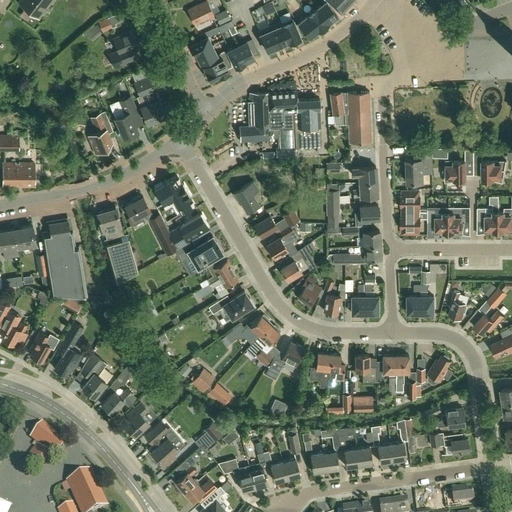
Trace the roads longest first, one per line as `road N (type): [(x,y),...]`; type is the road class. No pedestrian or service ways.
road 1 (residential): [(393,333),(334,335),(297,324),(262,282),(179,138)]
road 2 (residential): [(281,507),(310,494),(489,467)]
road 3 (secondary): [(0,384),(55,408),(92,438),(152,511)]
road 4 (residential): [(489,467),(470,351),(443,334),(393,333)]
road 5 (residential): [(0,206),(88,189),(179,138)]
road 6 (residential): [(393,250),(381,83)]
road 7 (residential): [(207,111),(244,80),(320,48)]
road 8 (residential): [(207,111),(159,0)]
